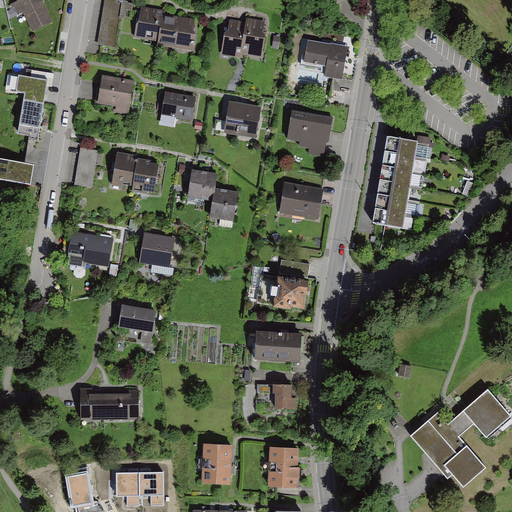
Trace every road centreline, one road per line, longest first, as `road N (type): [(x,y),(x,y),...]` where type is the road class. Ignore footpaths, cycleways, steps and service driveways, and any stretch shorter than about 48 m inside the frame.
road 1 (residential): [(381,0),(333,288)]
road 2 (residential): [(81,0),(36,277)]
road 3 (residential): [(333,288),(322,401),(329,511)]
road 4 (residential): [(333,288),(365,287),(433,251),(511,169)]
road 5 (track): [(36,277),(0,406)]
